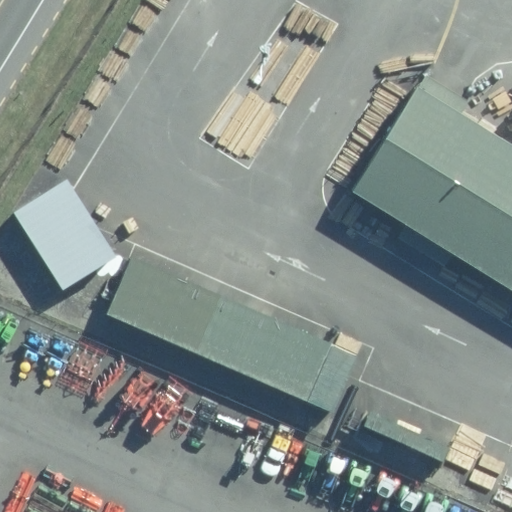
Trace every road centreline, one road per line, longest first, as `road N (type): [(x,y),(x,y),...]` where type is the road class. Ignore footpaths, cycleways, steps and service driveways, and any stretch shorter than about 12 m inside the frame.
road 1 (unknown): [(200,0),(114,162),(146,200),(253,248)]
road 2 (unknown): [(253,248),(511,375)]
road 3 (unknown): [(385,0),(253,248)]
road 4 (unknown): [(0,433),(173,511)]
